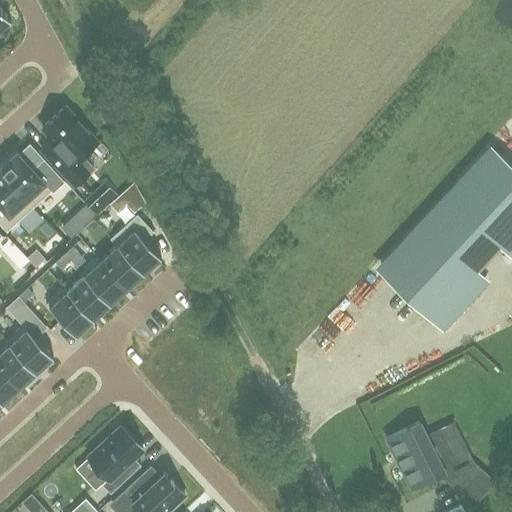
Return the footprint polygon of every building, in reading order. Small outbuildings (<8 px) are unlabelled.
[(0,28),(9,20),(10,21),(11,20),(0,8),(0,28)] [(97,141),(64,106),(42,126),(52,138),(41,148),(49,156),(75,185),(93,168),(82,155),(97,141)] [(511,225),(511,168),(491,149),(380,268),(442,325),(484,279),(473,268),(511,225)] [(16,150),(0,165),(0,169),(34,206),(51,190),(52,192),(64,180),(46,161),(35,171),(16,150)] [(34,206),(0,169),(0,223),(6,231),(34,206)] [(109,203),(117,211),(126,203),(134,211),(145,201),(134,180),(109,203)] [(96,213),(110,201),(98,188),(84,200),(96,213)] [(137,213),(110,238),(116,244),(117,243),(143,273),(161,256),(144,238),(153,230),(137,213)] [(90,232),(99,224),(93,218),(84,226),(90,232)] [(78,230),(72,223),(64,230),(70,237),(78,230)] [(2,250),(27,278),(37,269),(11,241),(2,250)] [(100,258),(99,259),(126,288),(143,273),(117,243),(116,244),(100,258)] [(73,245),(64,253),(69,259),(78,251),(73,245)] [(27,257),(35,267),(44,258),(36,249),(27,257)] [(64,253),(55,262),(60,268),(69,259),(64,253)] [(98,255),(79,272),(82,275),(83,274),(110,303),(126,288),(99,259),(100,258),(98,255)] [(67,289),(66,290),(93,319),(110,303),(83,274),(67,289)] [(93,319),(66,290),(67,289),(64,286),(46,303),(57,315),(75,335),(93,319)] [(277,295),(286,310),(296,305),(286,290),(277,295)] [(18,295),(7,306),(23,323),(23,324),(34,335),(45,325),(18,295)] [(35,313),(47,325),(57,315),(46,303),(35,313)] [(23,324),(5,340),(8,343),(35,372),(53,356),(34,335),(23,324)] [(35,372),(8,343),(0,350),(0,367),(19,387),(35,372)] [(0,400),(2,403),(19,387),(0,367),(0,400)] [(426,435),(419,421),(386,437),(411,487),(442,472),(445,478),(461,471),(439,428),(426,435)] [(133,456),(142,448),(121,425),(88,456),(108,478),(101,484),(110,493),(141,464),(133,456)] [(493,481),(480,470),(461,492),(473,503),(493,481)] [(113,503),(121,511),(165,511),(185,494),(164,472),(161,475),(153,482),(145,473),(113,503)] [(85,498),(70,511),(96,511),(97,511),(85,498)]
